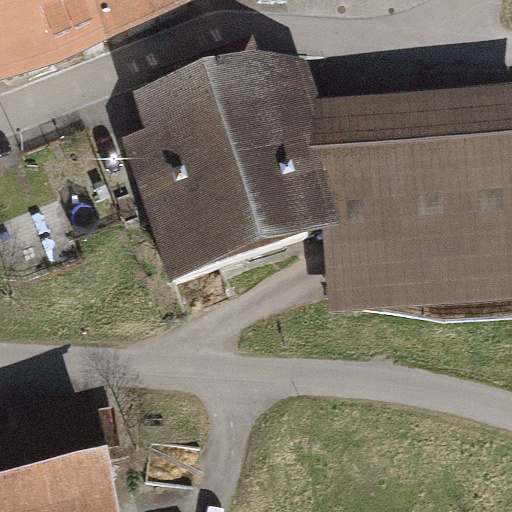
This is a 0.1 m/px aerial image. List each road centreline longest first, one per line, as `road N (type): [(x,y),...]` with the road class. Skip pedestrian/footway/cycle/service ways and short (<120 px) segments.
road 1 (residential): [(0,124),(237,38),(511,53)]
road 2 (tertiary): [(0,364),(377,387),(511,424)]
